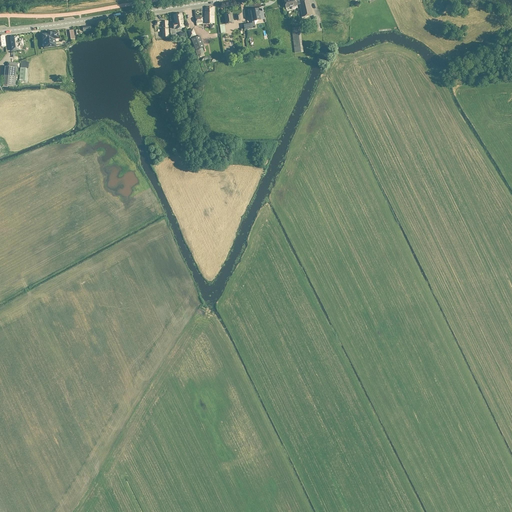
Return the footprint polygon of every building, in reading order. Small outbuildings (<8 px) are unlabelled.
[(302,17),(312,15),(308,0),(304,0),(298,1),(298,2),(296,2),(295,0),(283,0),(285,8),(297,6),(297,5),(299,4),(302,17)] [(214,12),(214,7),(205,8),(205,13),(204,13),(204,24),(214,24),(213,12),(214,12)] [(251,24),(243,26),(244,31),(255,29),(254,25),(253,25),(253,21),(253,19),(262,18),(261,13),(262,12),(263,12),(263,10),(262,10),(262,8),(250,10),(249,10),(249,11),(251,24)] [(226,24),(232,23),(231,13),(224,14),(226,24)] [(173,23),(174,29),(175,29),(175,30),(184,28),(182,14),(173,15),(174,23),(173,23)] [(292,29),(295,53),(303,52),(300,28),(292,29)] [(49,33),(51,47),(56,47),(55,39),(58,39),(58,32),(51,33),(51,32),(49,33)] [(43,48),(51,47),(49,33),(48,33),(41,34),(42,41),(43,41),(43,48)] [(200,36),(191,39),(196,50),(204,47),(200,36)] [(17,37),(10,38),(12,50),(19,50),(18,46),(22,45),(22,39),(18,40),(17,37)] [(19,80),(19,81),(26,82),(26,81),(27,69),(28,69),(29,62),(21,61),(19,80)] [(3,85),(15,86),(17,68),(7,67),(5,67),(3,85)]
